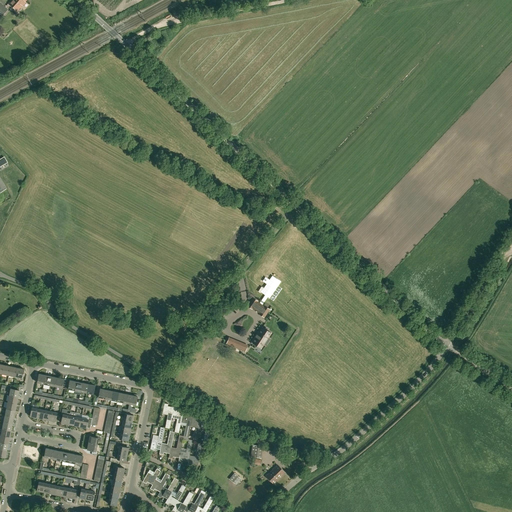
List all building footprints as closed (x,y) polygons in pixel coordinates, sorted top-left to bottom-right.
[(17,11),(26,0),(11,0),(8,3),(17,11)] [(252,297),(247,305),(252,309),(253,309),(259,313),(259,314),(264,317),(270,310),(264,306),(258,302),(258,301),(252,297)] [(257,334),(252,342),(254,343),(254,344),(256,346),(257,345),(261,348),(271,333),(268,331),(268,332),(264,330),(265,329),(262,327),(258,334),(257,334)] [(228,338),(226,344),(245,352),(247,346),(228,338)] [(9,375),(10,366),(4,365),(2,374),(9,375)] [(15,377),(17,368),(10,366),(9,375),(15,377)] [(17,368),(15,377),(22,378),(24,369),(17,368)] [(44,384),(45,375),(39,374),(37,383),(44,384)] [(57,378),(56,386),(62,388),(64,379),(57,378)] [(74,390),(76,382),(70,380),(68,389),(74,390)] [(88,384),(86,393),(93,394),(95,385),(88,384)] [(9,395),(18,397),(19,390),(10,389),(9,395)] [(105,399),(107,390),(100,389),(98,398),(105,399)] [(17,404),(18,397),(9,395),(8,402),(17,404)] [(131,395),(129,404),(135,405),(137,396),(131,395)] [(15,411),(17,404),(8,402),(6,409),(15,411)] [(172,418),(174,407),(168,406),(168,404),(164,403),(162,414),(168,415),(165,428),(169,429),(172,418)] [(37,418),(38,409),(32,407),(30,416),(37,418)] [(181,422),(183,411),(177,410),(178,408),(174,407),(172,418),(177,419),(174,432),(179,433),(181,422)] [(14,417),(15,411),(6,409),(5,415),(14,417)] [(70,415),(66,415),(67,410),(62,409),(61,414),(63,414),(61,423),(68,424),(70,415)] [(50,411),(48,420),(55,422),(57,413),(50,411)] [(190,426),(192,415),(186,414),(187,412),(183,411),(181,422),(186,423),(184,436),(188,437),(190,426)] [(123,420),(132,422),(133,415),(124,414),(123,420)] [(12,424),(14,417),(5,415),(3,422),(12,424)] [(200,430),(202,419),(196,418),(196,416),(192,415),(190,426),(196,427),(193,440),(197,441),(200,430)] [(81,418),(80,427),(86,428),(88,419),(81,418)] [(205,431),(202,444),(207,445),(211,424),(205,422),(206,420),(202,419),(200,430),(205,431)] [(11,431),(12,424),(3,422),(2,429),(11,431)] [(162,443),(165,428),(161,427),(158,440),(152,439),(150,450),(154,450),(154,448),(160,449),(162,443)] [(10,437),(11,431),(2,429),(1,435),(10,437)] [(171,447),(174,432),(170,431),(167,444),(162,443),(160,449),(159,454),(163,454),(164,452),(170,454),(171,447)] [(128,441),(129,434),(121,432),(119,439),(128,441)] [(0,442),(8,444),(10,437),(1,435),(0,438),(0,442)] [(180,451),(184,436),(179,435),(177,448),(171,447),(170,454),(169,458),(173,459),(173,456),(179,458),(180,451)] [(88,443),(97,445),(98,438),(90,436),(88,443)] [(190,455),(193,440),(189,439),(186,452),(180,451),(179,458),(178,462),(182,463),(182,460),(188,462),(190,455)] [(0,449),(7,451),(8,444),(0,442),(0,449)] [(96,451),(97,445),(88,443),(87,449),(96,451)] [(198,466),(202,444),(198,443),(195,456),(190,455),(188,462),(187,466),(191,467),(192,464),(198,466)] [(118,453),(127,454),(129,448),(120,446),(118,453)] [(51,458),(52,450),(46,448),(44,457),(51,458)] [(126,461),(127,454),(118,453),(117,459),(126,461)] [(81,467),(81,465),(83,456),(76,455),(74,464),(77,464),(77,466),(81,467)] [(266,476),(273,484),(285,472),(277,465),(266,476)] [(114,473),(123,475),(124,468),(115,466),(114,473)] [(156,479),(160,471),(157,469),(153,475),(148,472),(143,481),(146,483),(147,481),(152,484),(152,485),(156,479)] [(163,486),(169,475),(166,473),(160,482),(156,479),(152,485),(152,484),(150,489),(153,491),(155,489),(160,492),(163,486)] [(241,479),(238,476),(234,473),(229,479),(236,485),(241,479)] [(170,494),(178,480),(174,478),(168,489),(163,486),(160,492),(157,496),(161,498),(162,496),(167,499),(170,494)] [(44,492),(45,483),(39,482),(37,491),(44,492)] [(178,501),(186,487),(182,485),(175,496),(170,494),(167,499),(165,503),(168,505),(169,503),(175,506),(178,501)] [(69,488),(67,497),(74,498),(76,490),(69,488)] [(86,499),(88,490),(81,489),(79,498),(86,499)] [(88,490),(86,499),(93,500),(94,491),(88,490)] [(198,506),(205,494),(206,492),(202,490),(194,504),(189,501),(184,510),(186,511),(187,511),(188,510),(191,511),(194,511),(198,506)] [(189,501),(193,494),(189,492),(183,503),(178,501),(175,506),(172,510),(176,511),(177,510),(180,511),(182,511),(184,510),(189,501)] [(205,511),(213,499),(214,497),(211,495),(203,509),(198,506),(194,511),(205,511)] [(117,505),(118,499),(109,497),(108,503),(117,505)]
